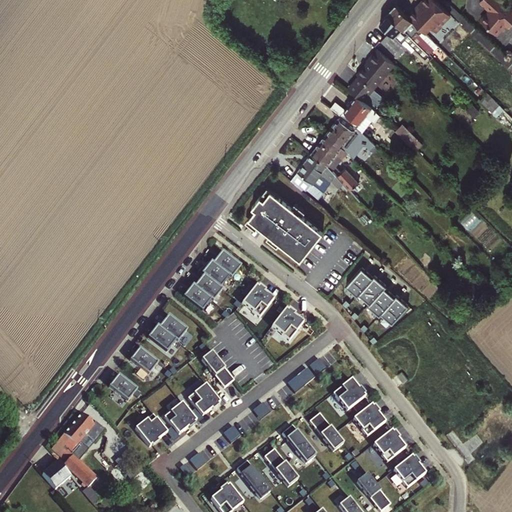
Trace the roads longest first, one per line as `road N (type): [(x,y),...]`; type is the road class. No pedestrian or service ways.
road 1 (secondary): [(0,484),(207,214)]
road 2 (secondary): [(207,214),(374,0)]
road 3 (residential): [(342,327),(163,466)]
road 4 (residential): [(342,327),(456,472),(457,511)]
road 5 (residential): [(207,214),(342,327)]
